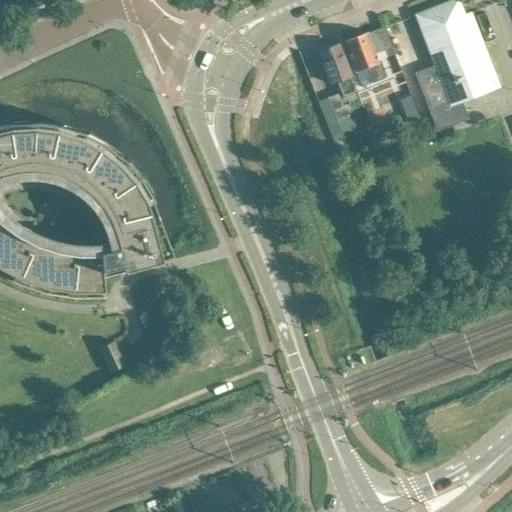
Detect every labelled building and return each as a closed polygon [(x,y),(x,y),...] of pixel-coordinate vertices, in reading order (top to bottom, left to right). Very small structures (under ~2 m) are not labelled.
[(499,87),(470,13),(464,15),(458,0),(453,0),(414,15),(434,66),(415,73),(414,73),(436,131),(468,119),(467,118),(461,102),(499,87)] [(384,27),(364,35),(344,42),(347,50),(345,51),(347,57),(349,56),(355,73),(367,68),(372,83),(384,79),(375,54),(392,47),(384,27)] [(357,91),(338,44),(318,52),(330,84),(337,81),(343,96),(357,91)] [(328,97),(327,98),(337,121),(336,121),(340,132),(354,126),(349,115),(352,114),(348,104),(342,106),(338,94),(328,98),(328,97)] [(146,206),(153,202),(152,200),(150,195),(144,198),(134,185),(141,180),(140,179),(124,161),(123,160),(119,157),(115,161),(101,152),(105,146),(104,145),(83,134),(76,132),(74,138),(58,134),(60,126),(58,126),(35,123),(33,123),(28,123),(28,130),(12,132),(10,124),(9,125),(0,126),(0,270),(13,277),(14,277),(14,276),(16,270),(31,277),(29,282),(28,282),(28,283),(46,289),(48,290),(67,293),(68,291),(67,291),(68,285),(84,286),(83,292),(83,294),(104,293),(103,273),(123,268),(124,273),(161,263),(146,206)] [(114,342),(99,348),(110,372),(125,366),(114,342)]
